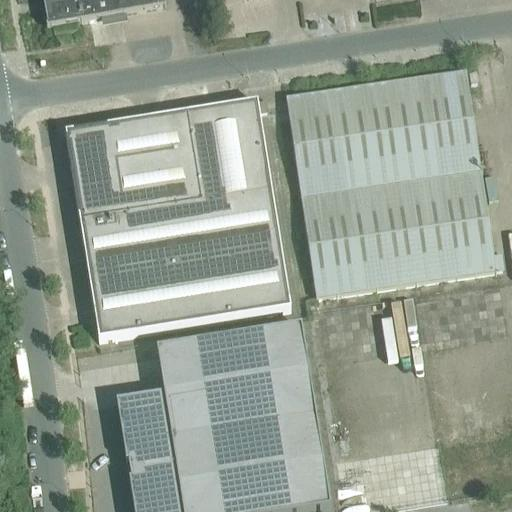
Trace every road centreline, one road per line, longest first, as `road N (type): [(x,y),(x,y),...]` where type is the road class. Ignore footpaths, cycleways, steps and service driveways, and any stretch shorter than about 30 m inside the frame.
road 1 (unclassified): [(0,107),(511,25)]
road 2 (unclassified): [(0,142),(32,330),(49,511)]
